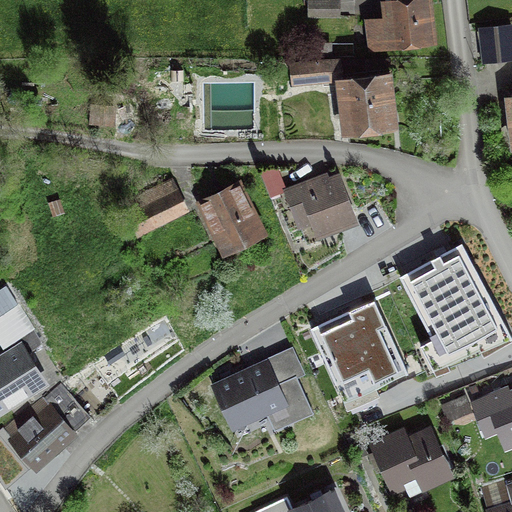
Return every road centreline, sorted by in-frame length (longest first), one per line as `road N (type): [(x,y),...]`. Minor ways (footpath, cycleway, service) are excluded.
road 1 (unclassified): [(40,511),(95,442),(172,378),(244,326),(476,193)]
road 2 (unclassified): [(476,193),(355,155),(171,155),(20,126)]
road 3 (residential): [(452,0),(476,193)]
